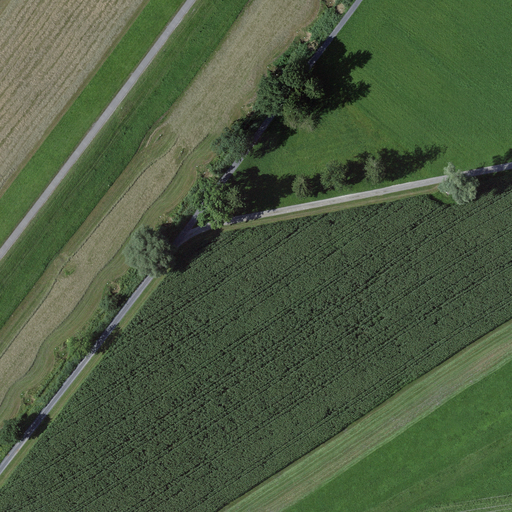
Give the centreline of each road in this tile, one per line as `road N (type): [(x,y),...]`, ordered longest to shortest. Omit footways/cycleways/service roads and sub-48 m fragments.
road 1 (track): [(359,0),(0,470)]
road 2 (track): [(511,166),(184,234)]
road 3 (track): [(0,252),(192,0)]
